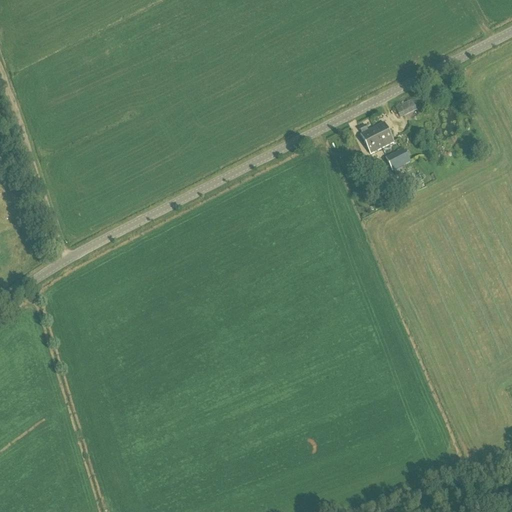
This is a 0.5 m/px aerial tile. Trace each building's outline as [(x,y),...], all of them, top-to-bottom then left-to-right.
[(395,109),(400,118),(416,110),(411,101),(395,109)] [(360,135),(366,145),(389,133),(384,123),(368,131),(366,126),(360,129),(362,134),(360,135)] [(389,133),(366,145),(371,155),(394,143),(389,133)] [(478,152),(481,146),(475,143),(472,150),(478,152)] [(399,160),(403,167),(411,163),(404,149),(394,154),(397,161),(399,160)] [(397,161),(394,154),(387,157),(385,158),(392,172),(403,167),(399,160),(397,161)]
